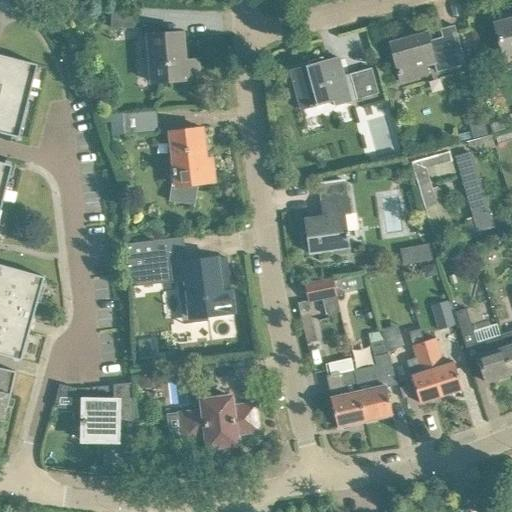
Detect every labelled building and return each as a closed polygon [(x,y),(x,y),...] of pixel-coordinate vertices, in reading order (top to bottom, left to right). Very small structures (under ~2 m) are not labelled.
[(0,0),(0,10),(27,13),(28,13),(30,0),(25,0),(0,0)] [(111,27),(135,28),(136,5),(112,4),(111,27)] [(511,13),(493,19),(503,53),(511,50),(511,13)] [(445,44),(431,48),(427,33),(390,43),(401,83),(428,75),(426,66),(434,63),(436,72),(465,64),(454,25),(441,29),(445,44)] [(148,34),(152,82),(198,78),(197,59),(185,60),(182,32),(148,34)] [(38,64),(0,54),(0,132),(11,135),(19,137),(22,127),(38,65),(38,64)] [(344,75),(340,57),(324,61),(290,70),(296,92),(292,93),(295,107),(300,106),(301,109),(310,106),(310,108),(318,106),(333,101),(334,105),(378,93),(377,87),(372,68),(344,75)] [(109,115),(112,135),(157,130),(155,110),(109,115)] [(459,144),(472,141),(489,136),(484,117),(468,121),(471,132),(457,136),(459,144)] [(169,201),(195,204),(198,183),(214,181),(211,158),(206,159),(202,128),(168,132),(173,184),(171,184),(169,201)] [(511,143),(511,129),(494,135),(497,147),(511,143)] [(437,204),(427,168),(452,161),(449,151),(411,162),(414,172),(425,207),(437,204)] [(455,157),(477,231),(495,226),(473,151),(455,157)] [(0,213),(12,165),(0,161),(0,213)] [(344,215),(350,214),(345,181),(319,185),(324,216),(305,219),(310,253),(349,247),(344,215)] [(126,243),(128,287),(183,280),(189,323),(208,320),(208,315),(234,312),(231,291),(221,292),(217,257),(187,261),(184,237),(126,243)] [(421,266),(424,277),(437,273),(434,262),(421,266)] [(0,263),(0,353),(21,360),(30,329),(28,329),(29,323),(32,323),(45,276),(0,263)] [(380,272),(385,288),(392,286),(393,288),(404,284),(398,266),(380,272)] [(322,298),(326,314),(340,311),(332,277),(305,284),(308,299),(309,301),(322,298)] [(308,299),(301,301),(303,309),(310,308),(309,301),(308,299)] [(431,305),(439,330),(455,325),(447,300),(431,305)] [(511,372),(500,334),(477,341),(466,308),(455,312),(470,359),(478,357),(486,381),(511,372)] [(384,329),(389,347),(403,343),(398,325),(384,329)] [(511,329),(500,334),(511,372),(511,329)] [(369,334),(378,367),(391,363),(382,330),(369,334)] [(436,338),(424,342),(441,396),(463,389),(454,362),(444,365),(436,338)] [(441,396),(424,342),(413,345),(417,357),(407,360),(412,375),(411,375),(420,403),(441,396)] [(0,417),(3,419),(3,420),(4,421),(10,400),(16,372),(0,368),(0,417)] [(135,385),(140,384),(141,387),(156,386),(156,369),(140,370),(140,371),(135,371),(135,385)] [(358,391),(354,370),(340,373),(327,376),(338,427),(365,421),(358,391)] [(373,387),(358,391),(365,421),(392,414),(385,384),(382,370),(369,373),(373,387)] [(60,383),(54,407),(76,407),(76,391),(76,388),(60,383)] [(117,432),(135,432),(132,383),(114,385),(114,400),(84,399),(84,418),(82,418),(82,421),(84,421),(83,440),(103,440),(103,441),(105,441),(105,440),(113,440),(113,442),(115,442),(115,440),(117,440),(117,432)] [(239,432),(259,429),(255,403),(236,406),(234,395),(198,400),(200,411),(180,413),(184,439),(203,437),(204,448),(241,443),(239,432)]
